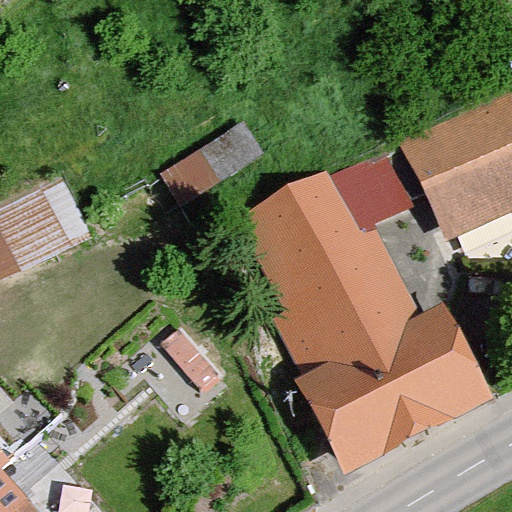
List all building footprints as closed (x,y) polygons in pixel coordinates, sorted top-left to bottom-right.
[(511,218),(511,89),(399,138),(445,247),(511,218)] [(225,181),(265,157),(237,111),(197,135),(225,181)] [(194,150),(152,178),(174,210),(216,182),(194,150)] [(299,384),(343,476),(493,398),(453,319),(428,330),(347,158),(245,205),(324,372),(299,384)] [(0,285),(93,242),(57,167),(0,193),(0,285)] [(0,511),(29,511),(0,477),(0,511)]
